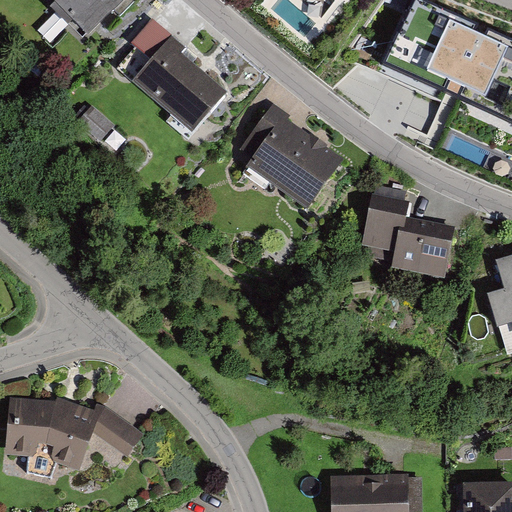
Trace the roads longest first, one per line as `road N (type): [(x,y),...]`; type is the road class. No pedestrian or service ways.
road 1 (residential): [(200,0),(350,124),(419,169),(511,208)]
road 2 (residential): [(88,310),(187,396),(238,466),(257,511)]
